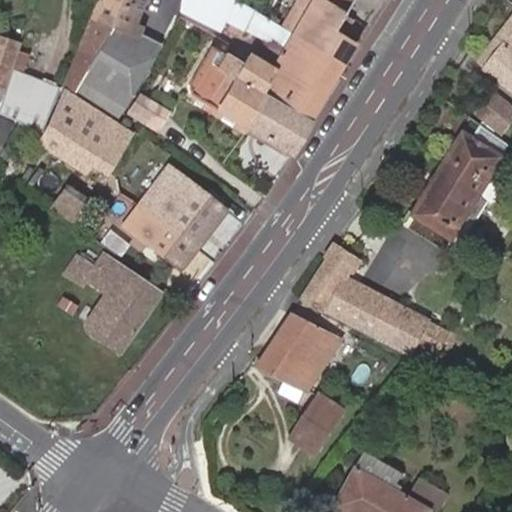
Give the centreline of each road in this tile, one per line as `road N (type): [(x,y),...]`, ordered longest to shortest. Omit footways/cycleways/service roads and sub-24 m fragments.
road 1 (primary): [(103,477),(170,416),(334,201),(466,0)]
road 2 (tertiary): [(311,181),(301,219),(103,477)]
road 3 (primary): [(311,181),(124,429),(103,477)]
road 4 (primary): [(446,0),(360,132),(331,150)]
road 5 (primary): [(427,0),(331,150)]
